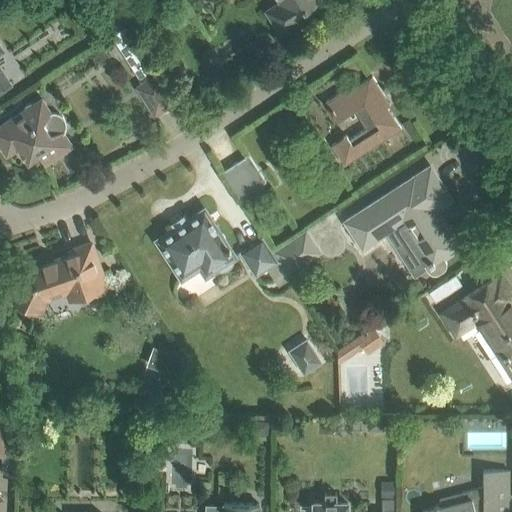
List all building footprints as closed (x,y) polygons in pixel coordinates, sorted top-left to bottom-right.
[(280,0),(278,2),(289,18),(295,14),(316,0),(280,0)] [(126,28),(111,37),(137,79),(152,69),(126,28)] [(173,34),(163,40),(169,48),(169,47),(178,41),(173,34)] [(136,87),(154,114),(174,101),(156,74),(136,87)] [(325,101),(336,118),(337,120),(354,109),(366,128),(349,139),(346,135),(331,145),(344,165),(401,128),(381,97),(384,95),(372,75),(353,87),(351,84),(325,101)] [(73,146),(63,132),(65,129),(65,126),(65,123),(65,121),(63,118),(62,117),(60,115),(57,113),(54,113),(51,113),(41,98),(37,101),(34,101),(32,102),(29,103),(28,104),(26,105),(24,107),(23,109),(22,111),(0,125),(0,146),(6,155),(19,147),(28,162),(38,155),(44,164),(73,146)] [(221,171),(232,188),(239,198),(266,181),(259,171),(248,154),(221,171)] [(362,248),(385,233),(413,277),(427,270),(428,271),(429,272),(430,273),(432,274),(434,274),(435,274),(437,274),(439,273),(443,270),(444,269),(445,268),(446,266),(446,264),(446,263),(446,261),(445,259),(444,257),(459,247),(453,238),(455,237),(452,233),(450,234),(435,210),(452,199),(430,166),(344,221),(362,248)] [(156,240),(167,256),(181,278),(199,266),(205,275),(216,268),(220,269),(223,269),(226,268),(228,266),(230,264),(232,261),(233,258),(235,256),(225,241),(225,239),(225,238),(225,236),(224,235),(223,234),(222,233),(221,232),(219,231),(204,208),(156,240)] [(288,274),(321,252),(306,228),(273,251),(288,274)] [(255,276),(278,261),(261,236),(239,251),(255,276)] [(65,285),(68,296),(72,298),(91,291),(92,294),(97,296),(104,293),(107,289),(91,242),(68,250),(69,254),(55,259),(54,262),(43,266),(40,264),(23,270),(10,298),(39,312),(46,299),(44,292),(65,285)] [(494,278),(477,288),(463,298),(464,299),(442,313),(456,334),(477,320),(511,373),(511,305),(509,301),(511,298),(511,292),(501,275),(495,279),(494,278)] [(337,350),(337,362),(363,346),(368,353),(385,342),(374,325),(337,350)] [(303,373),(322,361),(306,336),(287,349),(303,373)] [(382,415),(368,415),(368,431),(383,431),(382,415)] [(269,421),(254,421),(254,433),(269,433),(269,421)] [(422,511),(421,511),(508,511),(508,469),(483,469),(483,494),(422,511)] [(380,480),(380,497),(395,497),(394,480),(380,480)] [(347,511),(347,502),(335,502),(335,493),(324,492),(324,502),(313,502),(312,511),(347,511)] [(258,511),(259,503),(223,502),(223,511),(258,511)]
